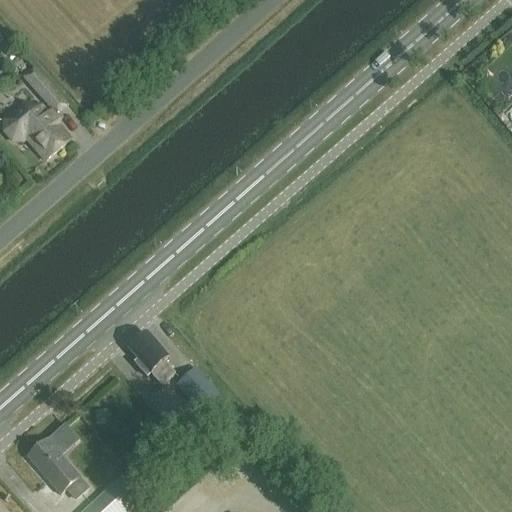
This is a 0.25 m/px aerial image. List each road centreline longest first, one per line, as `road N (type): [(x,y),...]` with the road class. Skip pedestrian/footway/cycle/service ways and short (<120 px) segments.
road 1 (primary): [(0,400),(458,0)]
road 2 (unclassified): [(0,235),(267,0)]
